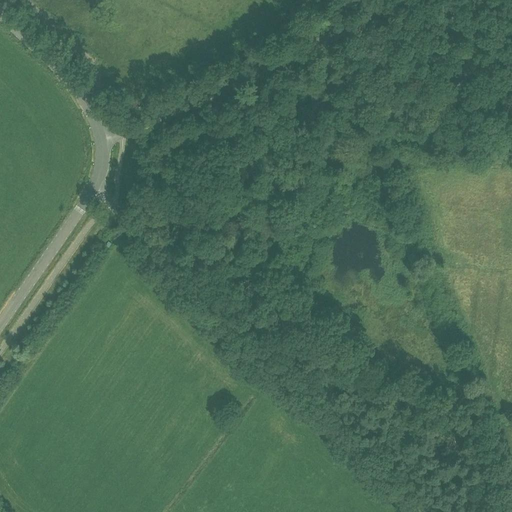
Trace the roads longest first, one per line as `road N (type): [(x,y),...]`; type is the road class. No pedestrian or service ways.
road 1 (unclassified): [(426,511),(95,189)]
road 2 (unclassified): [(102,142),(407,0)]
road 3 (tertiary): [(0,329),(95,189)]
road 4 (tertiary): [(102,142),(81,96),(0,15)]
